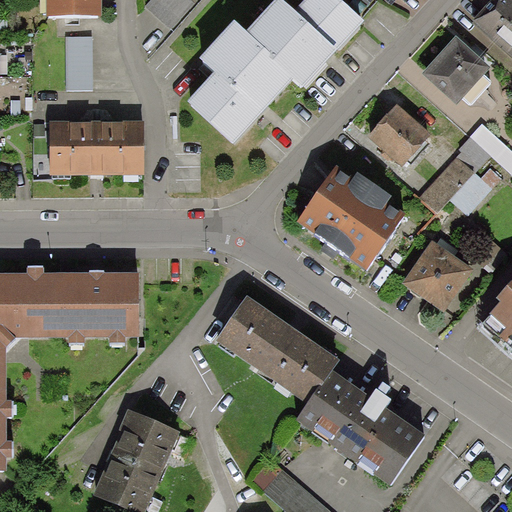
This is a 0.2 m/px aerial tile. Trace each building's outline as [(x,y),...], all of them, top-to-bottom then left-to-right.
[(43,0),(43,22),(99,23),(99,0),(43,0)] [(193,7),(185,0),(151,0),(143,10),(170,33),(193,7)] [(363,27),(332,0),(310,0),(295,17),(279,3),(247,39),(235,29),(200,68),(214,81),(188,111),(235,152),(293,87),(303,95),(363,27)] [(511,3),(508,0),(488,0),(467,24),(511,62),(511,3)] [(87,38),(61,37),(61,94),(87,95),(87,38)] [(486,72),(453,43),(422,77),(455,107),(486,72)] [(431,142),(393,109),(366,141),(404,173),(431,142)] [(144,125),(48,124),(47,180),(143,181),(144,125)] [(511,179),(511,157),(479,127),(455,154),(458,157),(417,203),(433,218),(447,203),(466,221),(499,183),(486,172),(478,181),(473,176),(488,159),(511,180),(511,179)] [(353,184),(333,171),(295,226),(366,275),(404,221),(387,210),(391,204),(356,179),(353,184)] [(471,275),(428,245),(398,288),(441,318),(471,275)] [(4,406),(3,354),(14,343),(66,342),(66,351),(83,350),(83,344),(108,343),(109,351),(122,351),(122,343),(137,343),(136,280),(44,282),(44,273),(27,273),(27,280),(0,280),(0,480),(5,480),(5,467),(12,467),(11,450),(3,450),(3,423),(12,423),(11,406),(4,406)] [(511,296),(482,332),(511,356),(511,296)] [(338,368),(245,302),(215,344),(308,410),(331,377),(338,368)] [(331,377),(308,410),(295,428),(389,494),(425,443),(388,417),(392,410),(372,396),(367,403),(331,377)] [(146,511),(179,438),(128,416),(92,500),(118,511),(146,511)] [(327,511),(269,461),(247,486),(277,511),(327,511)]
